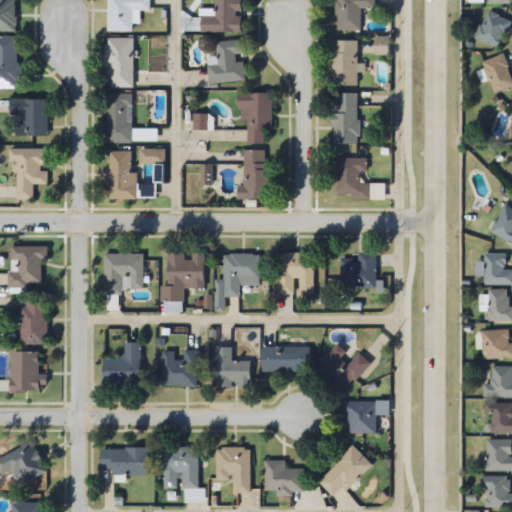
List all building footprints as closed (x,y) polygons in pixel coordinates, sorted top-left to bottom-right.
[(0,0),(0,30),(16,30),(16,0),(0,0)] [(108,0),(108,31),(134,31),(135,10),(152,10),(152,0),(108,0)] [(200,31),(242,31),(242,0),(215,0),(215,9),(200,9),(200,31)] [(361,30),(361,8),(374,8),(374,0),(336,0),(336,30),(361,30)] [(475,36),(499,48),(511,22),(511,20),(489,10),(475,36)] [(17,36),(0,36),(0,87),(18,87),(17,36)] [(107,87),(134,87),(134,38),(107,38),(107,87)] [(216,41),(217,57),(207,57),(209,83),(245,81),(244,61),(236,62),(236,55),(243,54),(242,40),(216,41)] [(357,85),(357,40),(332,40),(331,85),(357,85)] [(511,87),(511,77),(504,54),(483,61),(494,93),(511,87)] [(272,93),(239,93),(239,119),(247,119),(247,143),(264,143),(264,129),(272,129),(272,93)] [(333,143),(358,144),(359,93),(333,93),(333,143)] [(133,94),(108,94),(107,142),(156,142),(157,130),(132,129),(133,94)] [(48,100),(10,100),(10,116),(22,116),(22,125),(13,125),(13,136),(48,136),(48,100)] [(209,129),(207,114),(195,116),(197,131),(209,129)] [(17,199),(34,199),(34,184),(48,184),(48,148),(9,148),(9,162),(17,162),(17,199)] [(242,199),(269,199),(269,150),(242,150),(242,199)] [(131,151),(108,151),(108,198),(156,198),(156,183),(137,183),(137,172),(131,172),(131,151)] [(336,198),(383,198),(384,183),(361,183),(361,171),(366,171),(366,158),(337,158),(336,198)] [(511,244),(511,208),(507,205),(490,228),(511,244)] [(41,259),(48,259),(48,246),(11,245),(11,285),(41,286),(41,259)] [(122,295),(122,289),(143,289),(143,252),(104,252),(104,295),(122,295)] [(205,287),(205,252),(168,252),(168,285),(162,285),(162,301),(185,301),(185,287),(205,287)] [(314,293),(314,252),(280,252),(280,293),(298,293),(314,293)] [(376,252),(358,252),(358,259),(340,259),(340,288),(376,289),(376,252)] [(260,253),(225,253),(224,279),(216,279),(216,310),(225,311),(225,296),(240,297),(240,285),(260,285),(260,253)] [(511,284),(511,269),(505,269),(505,254),(484,254),(484,284),(511,284)] [(489,320),(511,320),(511,289),(489,289),(489,320)] [(21,344),(47,344),(47,295),(26,295),(26,306),(21,306),(21,344)] [(481,330),(482,358),(511,358),(511,342),(510,342),(510,330),(481,330)] [(106,386),(105,358),(121,356),(124,343),(141,343),(142,386),(106,386)] [(317,369),(336,343),(364,364),(346,389),(317,369)] [(261,346),(309,348),(308,374),(260,372),(261,346)] [(215,383),(215,349),(249,349),(249,383),(215,383)] [(160,384),(162,350),(199,351),(197,386),(160,384)] [(39,352),(11,352),(11,382),(0,381),(0,388),(10,389),(10,390),(47,390),(47,375),(39,375),(39,352)] [(491,385),(483,385),(483,396),(511,396),(511,366),(491,366),(491,385)] [(344,401),(376,401),(376,434),(344,434),(344,401)] [(511,432),(511,403),(485,403),(484,414),(491,414),(491,423),(485,423),(485,432),(511,432)] [(511,471),(511,439),(486,439),(486,471),(511,471)] [(0,457),(0,468),(4,477),(19,470),(25,482),(47,472),(33,442),(0,457)] [(322,481),(353,445),(373,463),(342,498),(322,481)] [(218,447),(248,446),(250,493),(219,494),(218,447)] [(100,447),(149,447),(149,480),(100,480),(100,447)] [(165,450),(199,450),(199,487),(164,487),(165,450)] [(265,460),(305,460),(305,496),(265,495),(265,460)] [(511,493),(509,493),(509,476),(486,476),(486,506),(511,506),(511,493)] [(41,511),(41,503),(11,503),(11,511),(41,511)]
